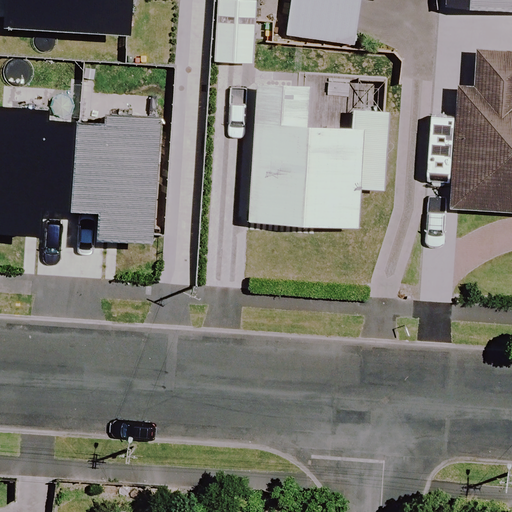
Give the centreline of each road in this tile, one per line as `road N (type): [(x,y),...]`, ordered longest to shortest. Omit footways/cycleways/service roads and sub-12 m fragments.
road 1 (residential): [(0,374),(386,397)]
road 2 (residential): [(386,397),(511,405)]
